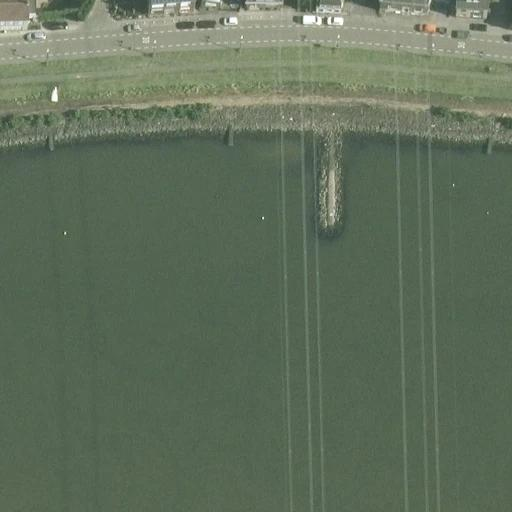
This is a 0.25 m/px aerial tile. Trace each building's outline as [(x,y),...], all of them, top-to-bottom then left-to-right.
[(0,0),(0,32),(26,32),(26,24),(34,24),(34,1),(30,0),(0,0)] [(193,13),(192,0),(146,0),(147,16),(193,13)] [(200,0),(200,10),(219,11),(219,0),(200,0)] [(245,0),(245,9),(280,10),(281,10),(280,0),(245,0)] [(341,0),(316,0),(315,14),(340,15),(341,0)] [(382,0),(378,12),(427,16),(430,6),(449,7),(449,0),(382,0)] [(456,0),(455,18),(485,21),(486,0),(456,0)]
